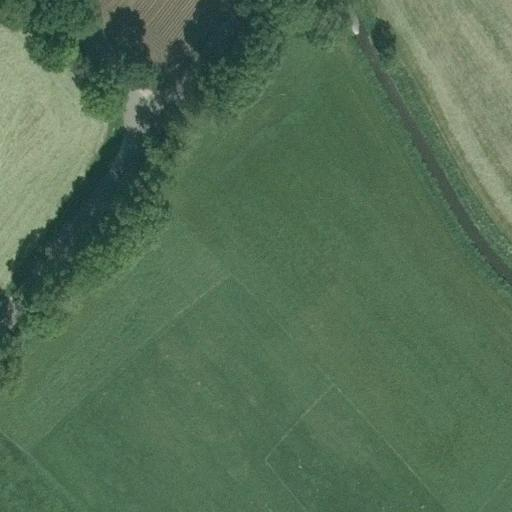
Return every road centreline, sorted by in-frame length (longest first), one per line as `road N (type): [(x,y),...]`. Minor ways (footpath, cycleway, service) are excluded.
road 1 (unclassified): [(0,328),(152,128)]
road 2 (unclassified): [(152,128),(32,0)]
road 3 (residential): [(244,0),(152,128)]
